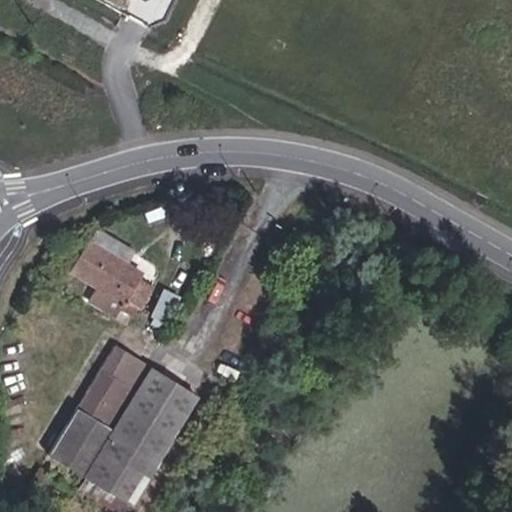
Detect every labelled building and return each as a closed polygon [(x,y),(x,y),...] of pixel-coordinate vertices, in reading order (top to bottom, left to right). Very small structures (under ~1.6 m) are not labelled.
[(123,301),(120,306),(135,315),(152,286),(137,277),(140,271),(88,241),(72,270),(97,285),(123,301)] [(114,314),(120,306),(123,301),(97,285),(89,298),(114,314)] [(147,367),(148,367),(111,345),(48,452),(83,473),(111,428),(103,423),(126,384),(134,388),(147,367)] [(195,395),(147,367),(134,388),(111,428),(83,473),(131,502),(195,395)] [(111,428),(134,388),(126,384),(103,423),(111,428)] [(35,494),(49,472),(39,466),(26,488),(35,494)]
